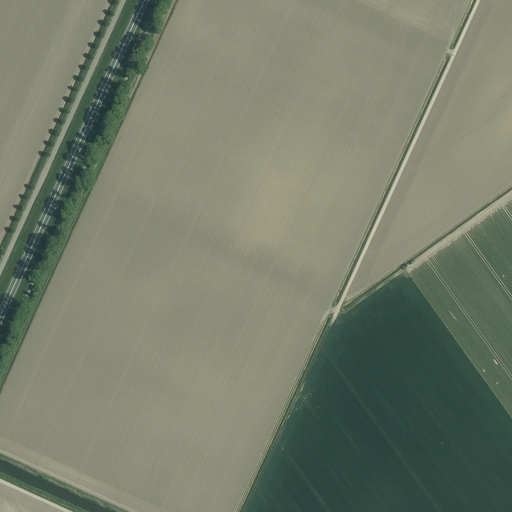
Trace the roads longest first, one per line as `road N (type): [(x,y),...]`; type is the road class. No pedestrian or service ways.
road 1 (trunk): [(0,320),(144,0)]
road 2 (track): [(477,0),(335,313)]
road 3 (unclassified): [(0,270),(121,0)]
